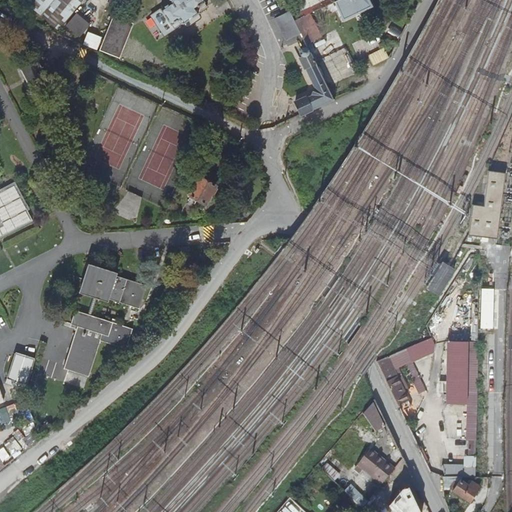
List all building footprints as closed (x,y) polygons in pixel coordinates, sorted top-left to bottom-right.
[(25,0),(58,30),(85,0),(25,0)] [(160,9),(174,29),(207,7),(202,0),(169,0),(169,3),(160,9)] [(321,0),(300,10),(303,16),(334,1),(337,0),(321,0)] [(371,6),(368,0),(337,0),(334,1),(343,20),(371,6)] [(89,25),(76,14),(65,25),(78,37),(89,25)] [(302,16),(294,20),(306,44),(320,38),(315,28),(309,31),(302,16)] [(301,115),(333,100),(311,54),(300,59),(304,69),(306,68),(315,88),(313,100),(307,103),(306,101),(297,106),(301,115)] [(45,78),(37,59),(21,66),(31,90),(42,85),(40,81),(45,78)] [(470,239),(498,243),(507,177),(489,175),(485,210),(474,208),(470,239)] [(217,185),(200,176),(189,195),(205,204),(217,185)] [(0,228),(5,237),(35,221),(16,186),(0,193),(0,228)] [(454,274),(442,266),(426,291),(438,299),(454,274)] [(144,286),(105,274),(105,272),(98,270),(97,272),(88,269),(84,283),(86,283),(84,292),(137,308),(144,286)] [(130,331),(74,313),(68,330),(75,332),(63,371),(88,379),(99,342),(124,349),(130,331)] [(478,348),(448,347),(446,409),(476,410),(478,348)] [(397,376),(404,391),(408,389),(397,367),(406,363),(411,360),(406,349),(386,357),(395,377),(397,376)] [(34,363),(14,357),(6,382),(27,388),(34,363)] [(377,361),(399,405),(409,400),(404,391),(397,376),(395,377),(386,357),(377,361)] [(411,360),(406,363),(415,381),(420,379),(411,360)] [(387,423),(375,397),(365,410),(374,429),(387,423)] [(44,435),(52,428),(48,423),(40,430),(44,435)] [(384,483),(397,467),(373,447),(360,462),(384,483)] [(460,479),(475,479),(475,458),(463,457),(462,467),(441,466),(447,478),(460,479)] [(443,478),(443,489),(453,489),(470,501),(481,486),(472,480),(469,484),(460,479),(447,478),(443,478)]
